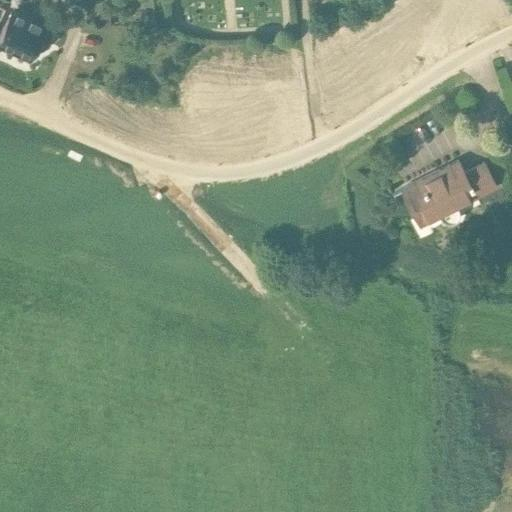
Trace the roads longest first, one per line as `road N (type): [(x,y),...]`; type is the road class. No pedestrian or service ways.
road 1 (unclassified): [(511,31),(320,148),(249,171),(156,165),(0,96)]
road 2 (track): [(343,457),(335,410),(300,329),(156,165)]
